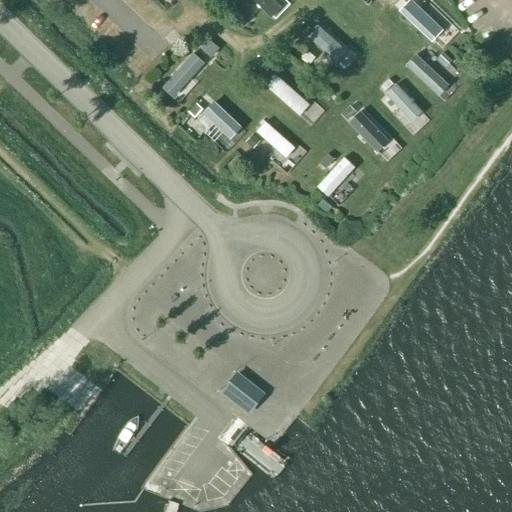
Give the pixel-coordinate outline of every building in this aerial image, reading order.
[(252,0),(271,18),(282,7),(275,0),(252,0)] [(372,0),(382,9),(391,0),(372,0)] [(439,24),(412,0),(410,0),(400,11),(428,37),(439,24)] [(345,51),(318,27),(308,37),(335,62),(345,51)] [(192,55),(165,84),(176,94),(203,65),(192,55)] [(445,86),(416,56),(406,66),(435,96),(445,86)] [(307,106),(276,77),(266,88),(298,116),(307,106)] [(422,111),(395,82),(384,92),(412,121),(422,111)] [(239,129),(210,103),(201,114),(230,139),(239,129)] [(386,142),(359,114),(348,124),(376,152),(386,142)] [(295,148),(263,120),(254,130),(286,158),(295,148)] [(345,156),(318,185),(329,195),(356,166),(345,156)] [(224,392),(249,412),(263,394),(238,375),(224,392)]
